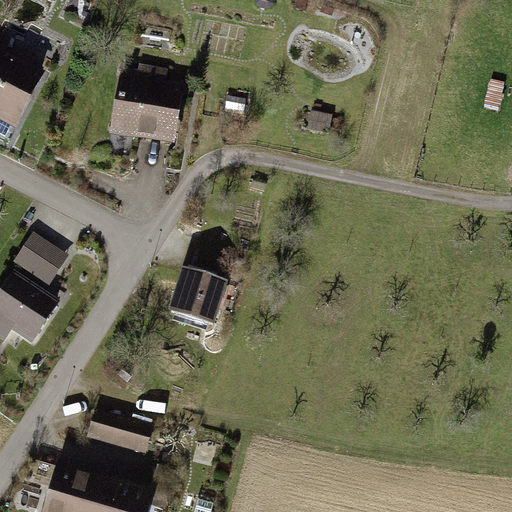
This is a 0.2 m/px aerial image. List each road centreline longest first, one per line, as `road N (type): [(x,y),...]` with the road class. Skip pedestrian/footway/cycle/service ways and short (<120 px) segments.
road 1 (residential): [(150,239),(197,173),(239,156),(511,203)]
road 2 (residential): [(0,478),(150,239)]
road 3 (residential): [(0,166),(150,239)]
